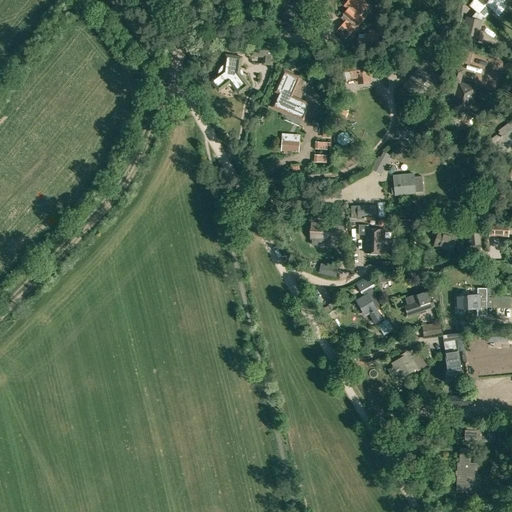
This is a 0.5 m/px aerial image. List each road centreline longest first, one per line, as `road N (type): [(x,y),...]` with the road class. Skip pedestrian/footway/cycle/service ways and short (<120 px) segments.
road 1 (track): [(204,128),(414,511)]
road 2 (track): [(0,321),(124,184),(173,73)]
